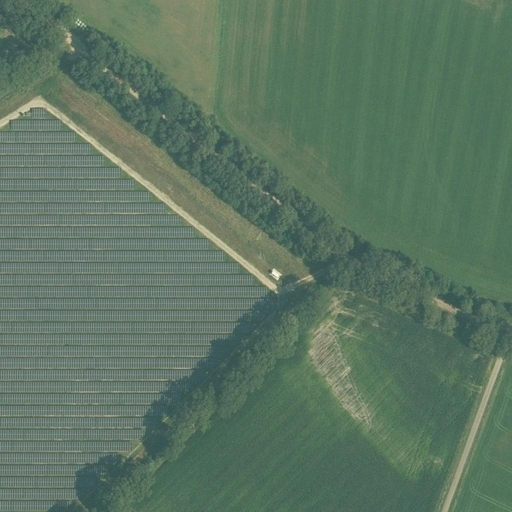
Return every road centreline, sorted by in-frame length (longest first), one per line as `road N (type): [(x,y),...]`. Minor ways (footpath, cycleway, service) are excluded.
road 1 (track): [(508,333),(346,256),(20,0)]
road 2 (unclassified): [(444,511),(508,333)]
